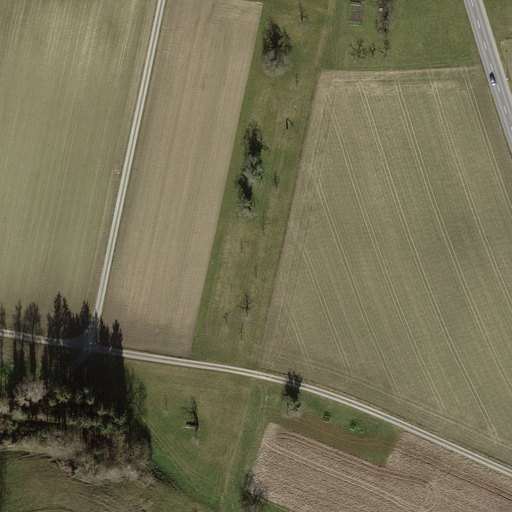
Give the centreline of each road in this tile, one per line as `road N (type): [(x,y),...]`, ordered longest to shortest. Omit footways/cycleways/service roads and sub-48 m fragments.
road 1 (track): [(511,470),(316,387),(0,330)]
road 2 (track): [(162,0),(87,344),(61,373),(0,389)]
road 3 (tertiary): [(511,125),(472,0)]
